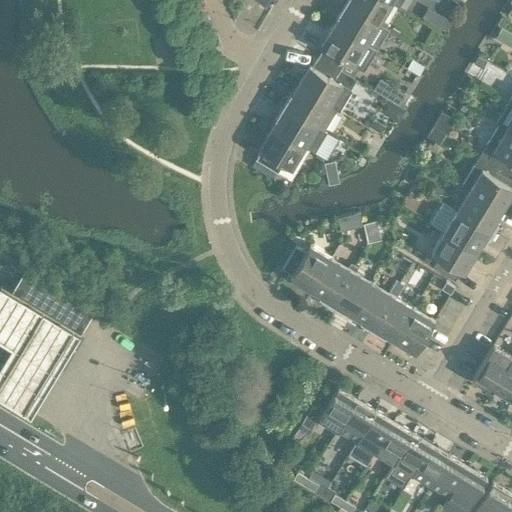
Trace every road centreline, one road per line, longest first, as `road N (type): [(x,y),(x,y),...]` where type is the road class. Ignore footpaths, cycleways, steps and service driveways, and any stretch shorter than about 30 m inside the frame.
road 1 (residential): [(261,67),(237,106),(217,179),(236,262),(284,312),(427,398)]
road 2 (secondary): [(163,511),(0,416)]
road 3 (residential): [(427,398),(511,259)]
